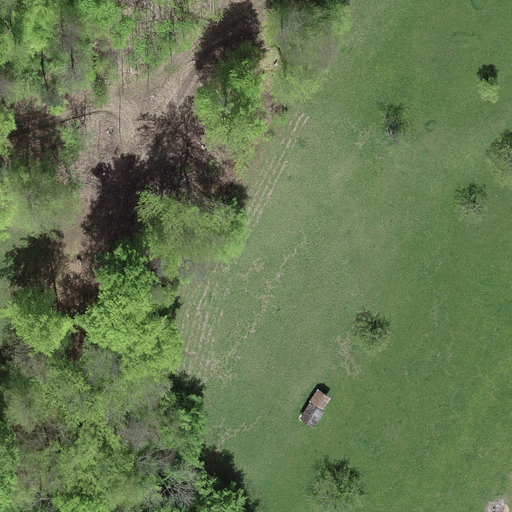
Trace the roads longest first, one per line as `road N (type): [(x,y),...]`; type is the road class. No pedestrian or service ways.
road 1 (track): [(30,511),(90,344),(134,183),(130,92)]
road 2 (track): [(0,138),(130,92),(202,36),(228,0)]
